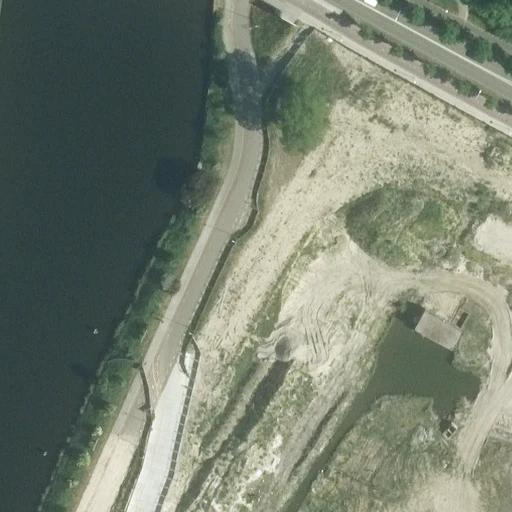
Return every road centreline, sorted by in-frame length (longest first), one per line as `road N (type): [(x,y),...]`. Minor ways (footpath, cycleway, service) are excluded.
road 1 (unclassified): [(99,511),(246,173),(251,107),(241,0)]
road 2 (secondary): [(511,85),(351,0)]
